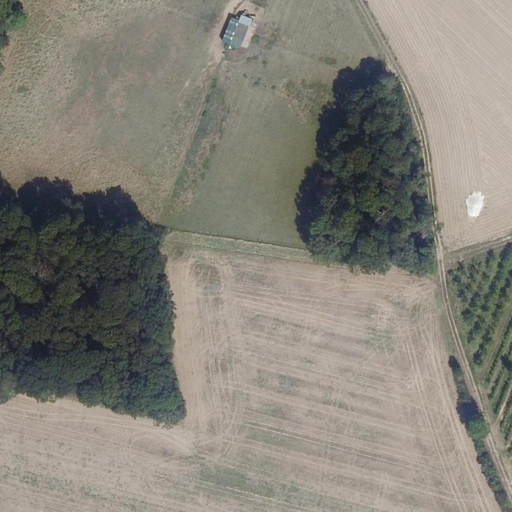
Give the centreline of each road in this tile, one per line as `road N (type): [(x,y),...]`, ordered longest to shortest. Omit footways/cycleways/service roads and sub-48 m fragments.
road 1 (track): [(356,0),(392,71),(441,267)]
road 2 (track): [(511,491),(441,267)]
